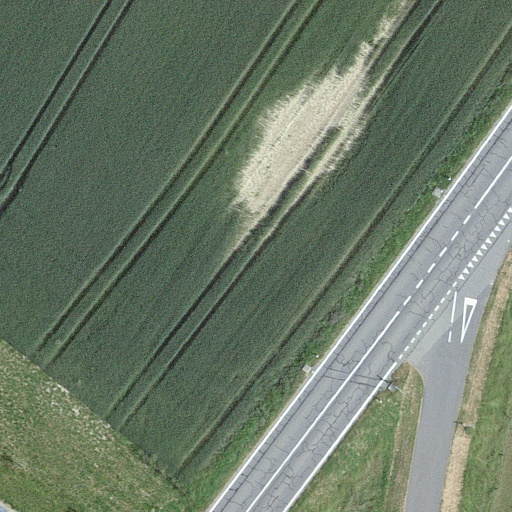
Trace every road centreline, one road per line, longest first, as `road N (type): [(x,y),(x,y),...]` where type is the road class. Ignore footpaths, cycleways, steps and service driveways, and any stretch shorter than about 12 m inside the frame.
road 1 (secondary): [(398,343),(265,511)]
road 2 (secondary): [(511,183),(398,343)]
road 3 (unclassified): [(398,343),(407,511)]
